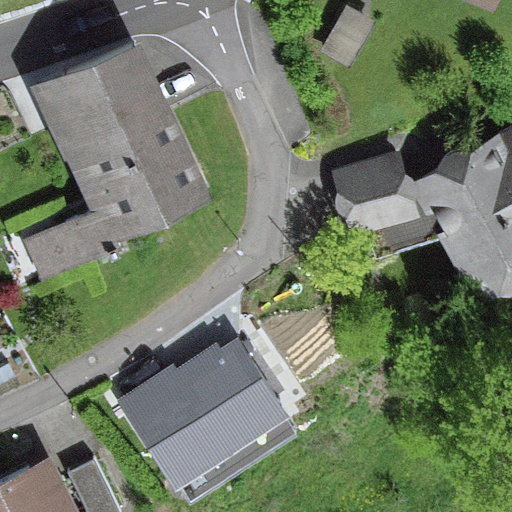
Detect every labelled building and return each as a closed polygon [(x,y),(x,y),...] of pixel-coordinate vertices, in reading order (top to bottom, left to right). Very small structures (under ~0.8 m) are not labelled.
[(124,216),(192,184),(126,42),(57,74),(87,140),(69,148),(94,204),(60,220),(77,256),(104,244),(107,250),(114,247),(111,241),(131,231),(124,216)] [(442,164),(415,178),(474,283),(496,271),(505,273),(511,270),(511,130),(490,143),(487,138),(461,153),(464,159),(445,169),(442,164)] [(340,193),(351,228),(408,210),(390,152),(333,170),(340,193)] [(283,416),(237,341),(130,408),(177,482),(283,416)] [(62,469),(83,511),(110,511),(116,509),(89,456),(62,469)] [(66,511),(48,476),(32,484),(23,466),(0,477),(0,511),(66,511)]
